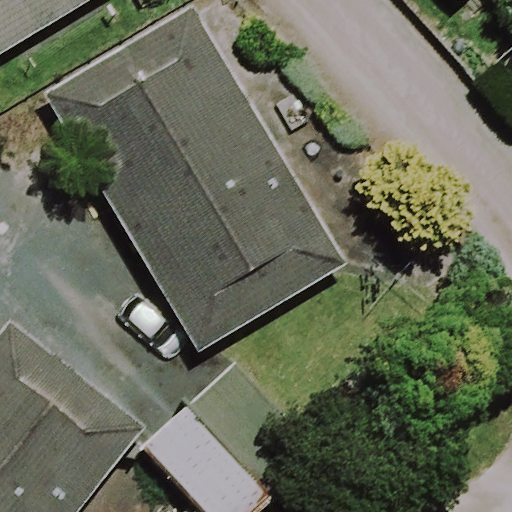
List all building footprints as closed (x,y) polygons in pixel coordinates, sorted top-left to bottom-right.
[(0,0),(0,66),(110,0),(0,0)] [(439,0),(451,13),(465,0),(439,0)] [(337,279),(207,65),(61,153),(192,368),(337,279)] [(0,511),(79,511),(149,428),(12,316),(0,330),(0,511)] [(229,368),(136,457),(183,505),(175,511),(275,511),(324,466),(229,368)]
